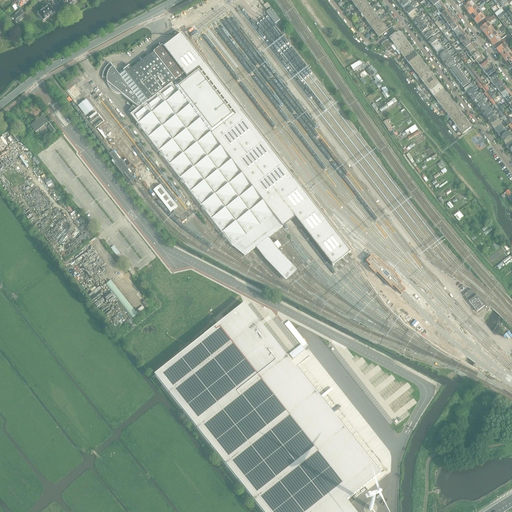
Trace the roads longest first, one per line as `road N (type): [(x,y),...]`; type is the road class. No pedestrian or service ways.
road 1 (tertiary): [(0,104),(44,70),(175,0)]
road 2 (residential): [(511,169),(402,22)]
road 3 (track): [(423,511),(431,456),(511,443)]
